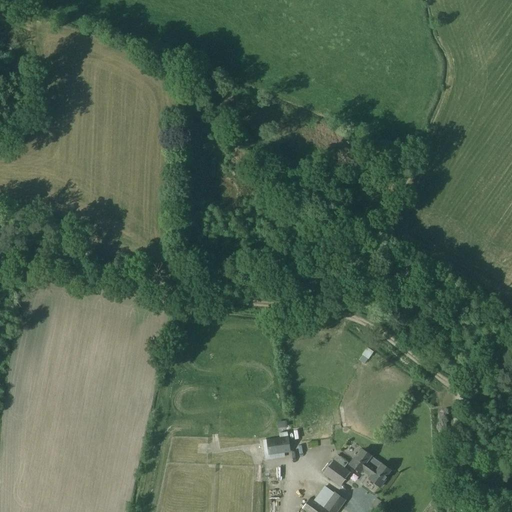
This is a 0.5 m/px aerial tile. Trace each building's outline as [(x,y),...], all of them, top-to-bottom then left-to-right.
[(373,352),(367,347),(362,355),(368,359),(373,352)] [(322,448),(328,452),(333,445),(320,435),(315,441),(319,444),(315,448),(320,451),(322,448)] [(268,456),(291,452),(289,437),(266,440),(266,442),(258,443),(261,456),(268,456)] [(301,446),(301,454),(314,454),(314,446),(301,446)] [(385,478),(392,470),(383,463),(378,469),(368,462),(371,457),(362,450),(356,459),(355,458),(350,464),(361,473),(363,471),(371,477),(369,478),(381,487),(387,479),(385,478)] [(337,455),(333,460),(323,473),(340,486),(350,472),(344,468),(348,463),(337,455)] [(310,497),(302,509),(305,511),(337,511),(346,500),(334,492),(334,493),(327,488),(316,502),(310,497)] [(381,501),(376,498),(370,506),(375,510),(381,501)]
